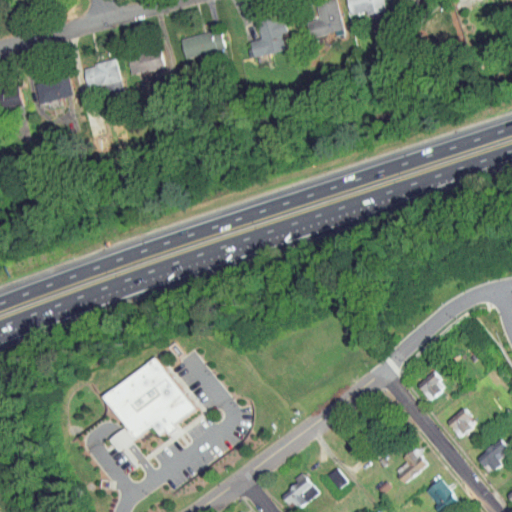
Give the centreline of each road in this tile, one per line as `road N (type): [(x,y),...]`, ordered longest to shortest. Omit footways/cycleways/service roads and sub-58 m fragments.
road 1 (motorway): [(511,127),(0,302)]
road 2 (residential): [(511,282),(459,302),(386,373),(198,511)]
road 3 (motorway): [(0,325),(308,217)]
road 4 (motorway): [(308,217),(511,149)]
road 5 (residential): [(186,0),(0,47)]
road 6 (residential): [(497,511),(386,373)]
